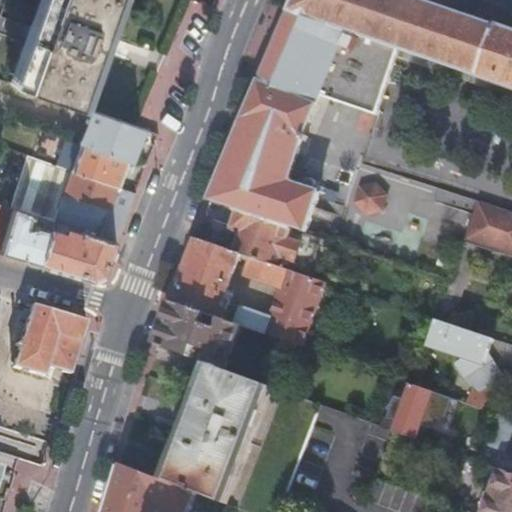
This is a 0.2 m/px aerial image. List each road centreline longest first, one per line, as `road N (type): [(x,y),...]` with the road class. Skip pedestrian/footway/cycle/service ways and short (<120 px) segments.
road 1 (tertiary): [(246,0),(132,310)]
road 2 (tertiary): [(132,310),(69,511)]
road 3 (residential): [(132,310),(0,270)]
